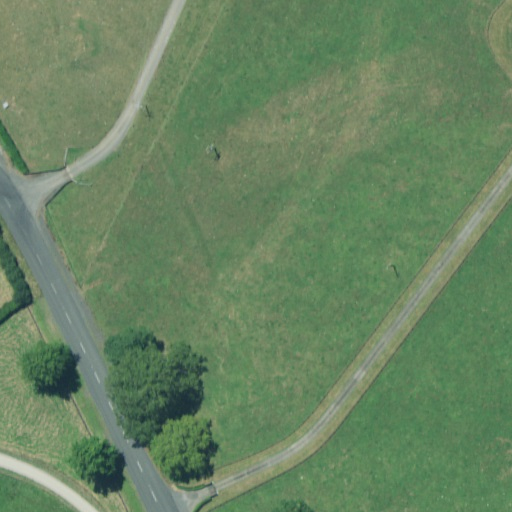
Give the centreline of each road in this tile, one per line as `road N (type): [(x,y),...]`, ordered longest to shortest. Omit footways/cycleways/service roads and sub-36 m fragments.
road 1 (unclassified): [(0,189),(162,511)]
road 2 (track): [(176,0),(114,139),(9,202)]
